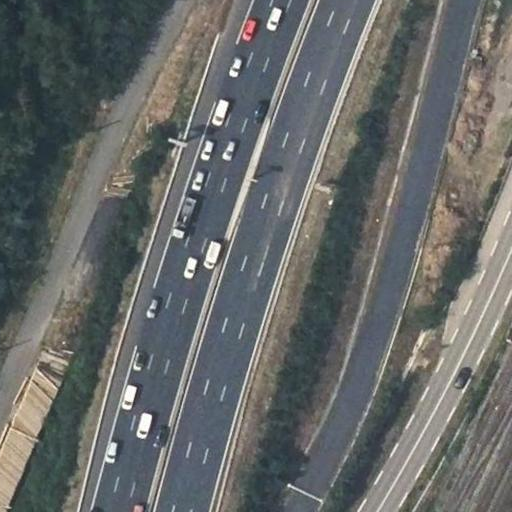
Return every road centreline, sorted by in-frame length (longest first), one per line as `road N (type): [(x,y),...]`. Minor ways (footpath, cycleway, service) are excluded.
road 1 (motorway): [(182,511),(273,202),(348,0)]
road 2 (motorway): [(281,0),(177,298),(118,511)]
road 3 (secondary): [(375,511),(431,418),(511,250)]
